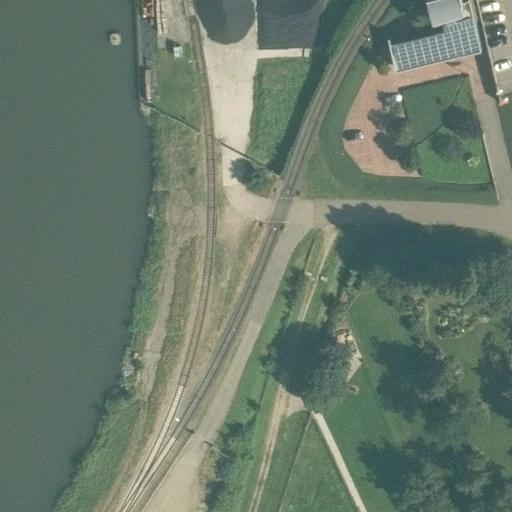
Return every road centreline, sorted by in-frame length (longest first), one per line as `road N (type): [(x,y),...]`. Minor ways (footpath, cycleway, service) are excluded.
road 1 (track): [(260,511),(330,213)]
road 2 (unclassified): [(199,444),(303,212)]
road 3 (unknown): [(374,167),(384,84),(511,55)]
road 4 (unclassified): [(511,223),(381,210),(303,212)]
road 5 (unclassified): [(303,212),(254,207),(237,194),(226,120)]
